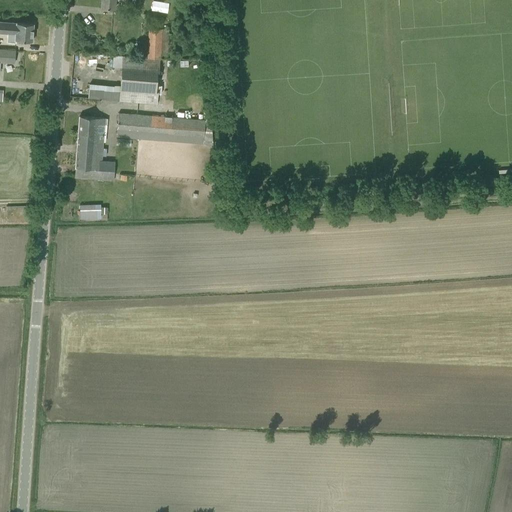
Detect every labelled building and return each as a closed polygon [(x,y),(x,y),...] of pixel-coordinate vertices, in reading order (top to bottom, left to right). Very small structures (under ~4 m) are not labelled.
[(101,0),(101,7),(114,8),(114,0),(131,1),(131,0),(101,0)] [(0,33),(8,34),(7,42),(15,42),(15,40),(32,41),(33,24),(23,23),(0,21),(0,33)] [(148,28),(147,58),(148,58),(168,59),(169,29),(148,28)] [(0,61),(13,63),(14,50),(0,49),(0,61)] [(119,101),(155,103),(156,93),(156,85),(157,69),(147,68),(148,58),(147,58),(122,56),(119,101)] [(116,137),(202,144),(204,121),(118,113),(116,137)] [(74,177),(108,180),(113,180),(114,161),(102,160),(105,118),(79,116),(74,177)]
